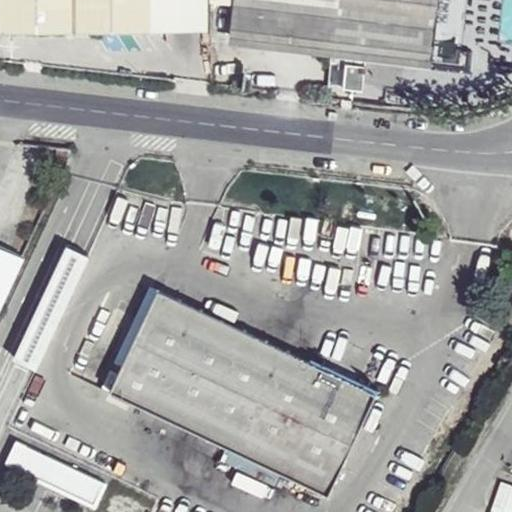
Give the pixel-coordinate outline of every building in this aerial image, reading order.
[(0,0),(0,26),(207,28),(207,0),(215,0),(231,4),(231,0),(0,0)] [(230,0),(224,38),(430,61),(462,61),(468,0),(230,0)] [(0,302),(24,252),(0,241),(0,302)] [(66,243),(13,356),(34,366),(88,253),(66,243)] [(373,386),(154,285),(106,386),(326,487),(373,386)] [(16,438),(3,464),(92,508),(105,480),(16,438)] [(511,511),(511,483),(500,480),(489,511),(511,511)]
